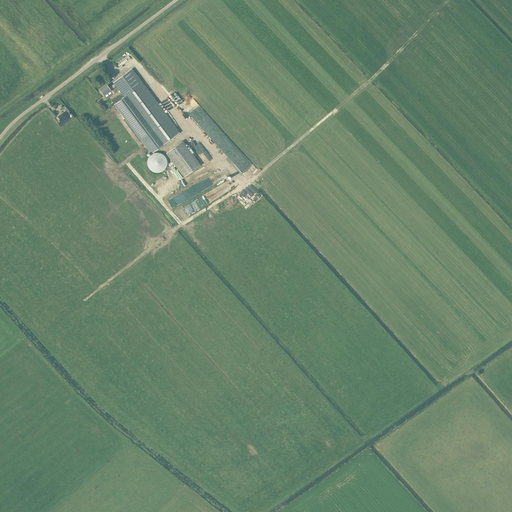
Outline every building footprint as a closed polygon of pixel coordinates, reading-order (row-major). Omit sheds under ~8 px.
[(106,86),(100,90),(104,96),(110,91),(113,95),(119,90),(121,93),(111,100),(151,153),(179,133),(169,119),(132,69),(113,83),(114,84),(108,88),(106,86)] [(189,107),(176,92),(170,97),(185,114),(191,108),(189,107)] [(96,102),(103,111),(106,109),(99,100),(96,102)] [(51,113),(55,117),(59,112),(56,108),(51,113)] [(58,120),(57,122),(58,123),(58,124),(61,128),(64,125),(70,120),(74,117),(68,110),(65,112),(58,117),(61,121),(60,122),(58,120)] [(200,165),(182,141),(166,153),(184,177),(200,165)] [(162,174),(168,157),(157,153),(155,157),(152,156),(148,168),(162,174)]
